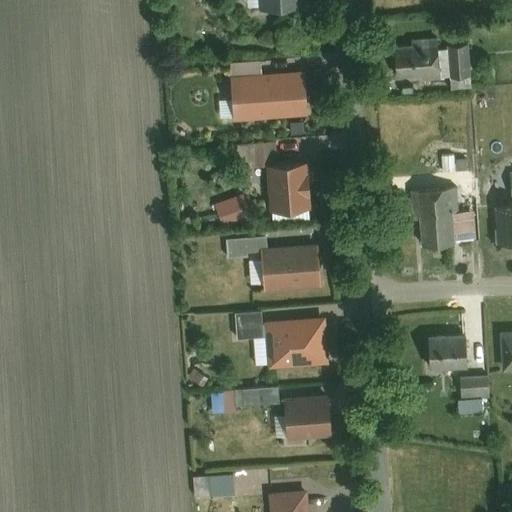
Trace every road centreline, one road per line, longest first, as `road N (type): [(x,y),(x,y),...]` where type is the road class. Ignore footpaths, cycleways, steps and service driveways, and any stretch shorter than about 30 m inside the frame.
road 1 (residential): [(373,300),(350,0)]
road 2 (residential): [(388,511),(373,300)]
road 3 (residential): [(373,300),(511,293)]
